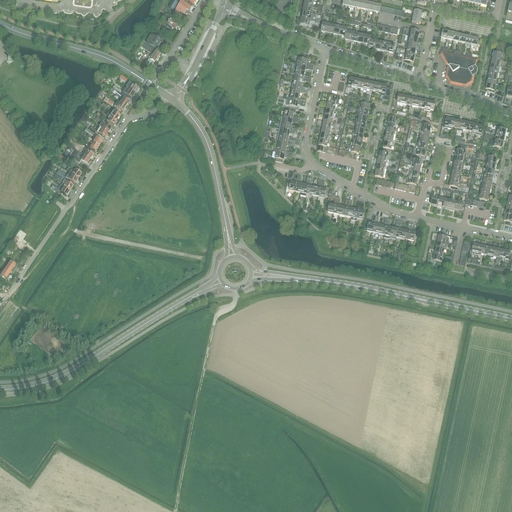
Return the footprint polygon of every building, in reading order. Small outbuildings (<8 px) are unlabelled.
[(173,11),(180,0),(172,0),(173,1),(169,8),(173,11)] [(182,0),(175,11),(179,14),(180,12),(185,15),(187,10),(190,12),(193,7),(183,0),(182,0)] [(305,0),(304,7),(312,8),(313,8),(314,9),(315,10),(317,10),(318,10),(323,10),(323,7),(320,6),(320,8),(319,7),(313,6),(314,2),(305,0)] [(354,0),(349,0),(348,7),(356,8),(357,1),(354,0)] [(363,2),(361,10),(368,11),(369,3),(363,2)] [(381,7),(380,13),(401,17),(402,12),(381,7)] [(420,25),(421,19),(413,17),(412,23),(420,25)] [(172,31),(173,28),(175,29),(178,24),(171,19),(167,24),(169,25),(167,28),(172,31)] [(300,25),(309,27),(310,20),(301,19),(300,25)] [(157,22),(154,26),(159,30),(162,25),(157,22)] [(321,32),(327,34),(329,25),(323,23),(321,32)] [(329,25),(327,34),(333,35),(335,26),(329,25)] [(335,26),(333,35),(340,36),(341,27),(335,26)] [(341,27),(340,36),(345,37),(345,38),(346,38),(347,32),(348,29),(341,27)] [(411,31),(410,37),(419,39),(420,32),(411,31)] [(346,38),(345,38),(345,40),(351,42),(353,33),(347,32),(346,38)] [(147,43),(157,49),(162,41),(152,34),(147,43)] [(365,35),(363,44),(369,46),(370,46),(371,40),(372,37),(365,35)] [(408,36),(406,42),(409,43),(417,45),(419,39),(410,37),(408,36)] [(370,46),(369,46),(368,49),(375,50),(377,41),(371,40),(370,46)] [(377,41),(375,50),(381,51),(383,43),(377,41)] [(157,50),(157,49),(147,43),(143,49),(152,55),(151,56),(153,57),(150,60),(154,63),(155,64),(161,55),(157,52),(158,50),(157,50)] [(389,44),(387,53),(393,54),(395,45),(389,44)] [(494,53),(492,59),(501,61),(503,52),(498,51),(497,54),(494,53)] [(139,54),(136,60),(141,63),(145,58),(139,54)] [(413,63),(415,57),(406,55),(405,61),(413,63)] [(149,59),(146,65),(151,68),(154,63),(150,60),(149,59)] [(299,59),(297,65),(313,69),(314,66),(308,65),(308,64),(307,64),(308,61),(299,59)] [(294,71),(296,71),(305,73),(305,71),(307,71),(307,70),(313,72),(313,69),(297,65),(295,65),(294,71)] [(296,71),(295,77),(311,81),(312,78),(306,76),(304,76),(305,73),(296,71)] [(490,71),(488,78),(497,80),(497,79),(498,73),(490,71)] [(351,89),(354,89),(357,79),(352,78),(352,79),(350,78),(348,87),(352,88),(351,89)] [(357,79),(354,89),(357,90),(358,89),(361,89),(363,80),(357,79)] [(363,80),(361,89),(364,90),(363,91),(366,92),(369,82),(363,80)] [(369,82),(366,92),(369,93),(370,91),(373,92),(375,83),(369,82)] [(129,83),(126,88),(129,90),(131,92),(135,94),(138,89),(139,88),(134,84),(133,86),(132,85),(129,83)] [(294,83),(292,89),(308,92),(309,89),(303,88),(302,87),(302,85),(294,83)] [(375,83),(373,92),(376,93),(376,94),(379,95),(381,84),(375,83)] [(381,84),(379,95),(382,95),(381,96),(388,98),(389,98),(391,90),(390,89),(386,89),(387,86),(385,86),(385,85),(381,84)] [(487,90),(487,92),(495,94),(495,92),(494,91),(496,85),(487,84),(486,90),(487,90)] [(126,88),(122,94),(130,99),(131,99),(132,99),(135,94),(131,92),(129,90),(126,88)] [(291,95),(290,101),(306,104),(306,101),(301,100),(301,99),(299,99),(300,97),(291,95)] [(328,99),(327,103),(337,105),(338,103),(339,103),(340,98),(340,97),(330,95),(329,97),(329,99),(328,99)] [(400,106),(403,106),(405,96),(401,95),(401,96),(399,95),(397,104),(400,104),(400,106)] [(405,96),(403,106),(406,107),(406,105),(409,106),(411,97),(405,96)] [(123,98),(120,103),(126,107),(129,102),(123,98)] [(417,99),(415,109),(418,109),(418,108),(421,109),(423,100),(417,99)] [(288,107),(289,107),(292,108),(291,110),(298,111),(299,108),(297,108),(298,106),(299,106),(305,107),(306,104),(290,101),(288,100),(286,106),(288,107)] [(429,101),(427,111),(430,112),(430,111),(434,111),(435,103),(433,103),(433,102),(429,101)] [(118,102),(114,107),(117,108),(118,109),(122,112),(126,107),(120,103),(118,102)] [(327,103),(326,109),(335,111),(336,108),(337,109),(337,105),(327,103)] [(359,107),(359,110),(369,112),(370,108),(369,108),(369,106),(361,104),(360,107),(359,107)] [(285,112),(284,118),(300,121),(301,118),(295,117),(294,117),(294,114),(296,114),(296,112),(298,112),(298,111),(291,110),(289,109),(288,112),(285,112)] [(326,109),(325,116),(335,118),(335,115),(334,114),(335,111),(326,109)] [(356,116),(358,116),(368,118),(369,112),(359,110),(358,112),(357,112),(356,116)] [(115,111),(111,117),(117,121),(121,115),(115,111)] [(325,116),(323,122),(332,124),(333,120),(334,121),(335,118),(325,116)] [(357,119),(356,122),(366,124),(368,118),(358,116),(358,119),(357,119)] [(114,126),(117,121),(111,117),(108,122),(114,126)] [(282,117),(281,123),(292,126),(292,123),(294,124),(294,123),(300,124),(300,121),(284,118),(282,117)] [(388,120),(388,124),(398,127),(398,124),(397,123),(398,120),(396,120),(397,118),(393,117),(393,119),(390,118),(389,121),(388,120)] [(448,129),(451,130),(453,119),(449,119),(447,119),(446,122),(443,121),(442,126),(448,127),(448,129)] [(453,119),(451,130),(454,130),(454,129),(457,129),(459,121),(453,119)] [(323,122),(322,128),(332,130),(333,127),(332,127),(332,124),(323,122)] [(356,125),(356,129),(365,130),(366,124),(356,122),(355,125),(356,125)] [(465,122),(463,132),(466,133),(466,131),(469,132),(471,123),(465,122)] [(281,123),(280,129),(298,133),(298,130),(292,129),(291,128),(292,126),(281,123)] [(388,124),(386,131),(395,132),(398,133),(398,129),(397,129),(398,127),(388,124)] [(105,125),(102,130),(108,134),(111,129),(105,125)] [(421,128),(420,131),(430,133),(431,129),(431,127),(423,125),(422,129),(421,128)] [(477,125),(475,135),(478,135),(478,134),(482,135),(484,127),(481,126),(481,125),(477,125)] [(322,128),(321,134),(330,136),(330,133),(332,133),(332,130),(322,128)] [(86,129),(84,132),(92,137),(94,134),(89,131),(86,129)] [(279,141),(295,145),(296,142),(290,141),(290,140),(289,140),(290,135),(291,135),(297,136),(298,133),(280,129),(278,135),(280,136),(279,141)] [(354,131),(353,134),(364,137),(365,130),(356,129),(355,132),(354,131)] [(495,132),(495,135),(505,137),(506,133),(505,133),(506,131),(497,129),(497,132),(495,132)] [(104,140),(108,134),(102,130),(98,135),(104,140)] [(386,131),(385,137),(395,139),(396,136),(395,135),(395,132),(386,131)] [(421,135),(420,138),(429,140),(430,133),(420,131),(420,134),(421,135)] [(321,134),(319,140),(330,142),(330,139),(329,139),(330,136),(321,134)] [(354,138),(353,141),(362,143),(364,137),(353,134),(353,137),(354,138)] [(495,138),(495,141),(504,143),(505,137),(495,135),(494,138),(495,138)] [(96,138),(93,143),(99,147),(102,142),(96,138)] [(418,140),(418,143),(428,146),(429,140),(420,138),(419,141),(418,140)] [(318,147),(317,150),(317,152),(322,153),(323,151),(324,147),(326,148),(329,148),(330,148),(327,147),(328,145),(329,145),(330,142),(319,140),(319,144),(318,147)] [(503,147),(504,143),(495,141),(494,141),(493,144),(494,144),(493,147),(502,149),(502,147),(503,147)] [(394,145),(393,144),(384,142),(383,147),(383,149),(391,151),(392,147),(393,148),(394,145)] [(96,152),(99,147),(93,143),(90,148),(96,152)] [(418,147),(417,150),(427,152),(428,146),(418,143),(417,146),(418,147)] [(275,153),(277,153),(293,157),(293,154),(287,152),(286,152),(287,149),(278,147),(276,147),(275,153)] [(351,153),(354,154),(359,155),(359,153),(360,153),(361,149),(351,147),(350,149),(351,150),(351,153)] [(426,156),(427,152),(417,150),(416,149),(416,152),(417,153),(416,156),(424,158),(425,156),(426,156)] [(74,150),(69,157),(78,163),(79,164),(81,161),(82,162),(86,165),(90,160),(86,157),(84,156),(84,157),(74,150)] [(84,151),(82,154),(84,156),(86,157),(90,160),(93,155),(87,151),(86,153),(84,151)] [(456,153),(455,157),(465,159),(466,156),(465,156),(466,152),(457,151),(457,153),(456,153)] [(379,155),(378,159),(388,161),(389,158),(388,158),(389,155),(387,154),(388,153),(383,152),(383,153),(380,153),(380,155),(379,155)] [(275,159),(276,160),(276,162),(283,164),(284,161),(285,158),(286,159),(286,158),(292,159),(293,157),(277,153),(275,159)] [(455,157),(454,163),(463,165),(464,161),(465,162),(465,159),(455,157)] [(486,160),(486,163),(496,165),(497,161),(496,161),(497,159),(487,157),(486,157),(486,159),(486,160)] [(378,159),(377,165),(386,167),(386,164),(388,164),(388,161),(378,159)] [(411,163),(411,166),(421,168),(422,164),(421,164),(422,162),(413,160),(413,163),(411,163)] [(454,163),(453,169),(463,171),(464,168),(462,168),(463,165),(454,163)] [(486,166),(485,169),(495,171),(496,165),(486,163),(485,166),(486,166)] [(377,165),(375,171),(386,173),(386,170),(385,170),(386,167),(377,165)] [(411,169),(411,172),(420,174),(421,168),(411,166),(410,169),(411,169)] [(69,173),(78,179),(82,174),(73,168),(69,173)] [(453,169),(451,175),(460,177),(461,174),(462,174),(463,171),(453,169)] [(484,172),(483,175),(493,177),(495,171),(485,169),(485,173),(484,172)] [(57,174),(64,179),(66,175),(59,170),(57,174)] [(385,176),(386,173),(375,171),(375,175),(375,177),(383,179),(384,176),(385,176)] [(409,175),(408,178),(418,180),(420,174),(411,172),(410,175),(409,175)] [(75,184),(78,179),(69,173),(67,176),(70,178),(68,180),(75,184)] [(62,182),(64,179),(57,174),(54,177),(62,182)] [(451,175),(450,181),(456,182),(460,183),(461,183),(462,181),(461,180),(460,180),(460,177),(451,175)] [(481,179),(481,181),(492,184),(493,177),(483,175),(483,178),(481,179)] [(289,179),(287,187),(290,188),(289,191),(295,193),(299,176),(296,176),(294,181),(294,183),(292,182),(292,180),(289,179)] [(303,185),(301,194),(301,196),(306,197),(307,195),(310,179),(307,178),(306,184),(305,185),(303,185)] [(417,184),(418,180),(408,178),(408,181),(409,181),(408,185),(416,186),(417,184)] [(61,186),(62,187),(64,188),(70,192),(73,187),(67,182),(64,181),(61,186)] [(315,187),(313,196),(319,198),(322,181),(319,181),(318,187),(317,186),(317,188),(315,187)] [(322,181),(319,198),(325,199),(325,196),(328,196),(329,191),(329,189),(327,188),(326,190),(324,189),(324,188),(325,182),(322,181)] [(460,186),(460,183),(456,182),(450,181),(449,185),(450,185),(449,187),(458,189),(459,186),(460,186)] [(481,184),(480,187),(491,190),(492,184),(481,181),(480,183),(481,184)] [(60,185),(57,191),(60,193),(66,197),(70,192),(64,188),(62,187),(61,186),(60,185)] [(481,191),(480,194),(489,196),(491,190),(480,187),(480,190),(481,191)] [(489,196),(480,194),(479,193),(479,196),(480,197),(479,200),(487,202),(488,200),(489,200),(489,196)] [(433,207),(443,209),(460,212),(462,212),(464,204),(460,203),(461,202),(458,201),(457,202),(454,202),(454,200),(449,199),(448,200),(442,199),(442,198),(436,197),(436,198),(433,197),(431,206),(433,206),(433,207)] [(327,213),(333,215),(336,202),(337,198),(334,198),(333,204),(332,203),(332,205),(329,204),(327,213)] [(341,207),(340,216),(345,217),(349,201),(346,200),(345,206),(344,206),(344,207),(341,207)] [(353,209),(351,218),(351,221),(357,222),(357,220),(361,203),(358,203),(356,209),(356,208),(356,210),(353,209)] [(367,232),(373,233),(376,217),(373,217),(372,222),(371,224),(369,223),(367,232)] [(381,226),(379,235),(385,236),(388,220),(385,219),(384,225),(383,225),(383,226),(381,226)] [(392,228),(390,237),(390,239),(396,240),(396,238),(400,222),(397,222),(395,227),(395,229),(392,228)] [(404,231),(402,240),(408,241),(412,225),(408,224),(407,230),(407,231),(404,231)] [(438,239),(437,243),(447,245),(448,242),(446,242),(447,238),(439,237),(438,239)] [(437,243),(435,249),(444,251),(445,247),(446,248),(447,245),(437,243)] [(475,255),(478,256),(480,245),(476,244),(476,245),(473,245),(472,253),(475,254),(475,255)] [(480,245),(478,256),(481,256),(481,255),(484,256),(486,247),(480,245)] [(486,247),(484,256),(487,256),(487,258),(490,258),(492,248),(486,247)] [(492,248),(490,258),(493,259),(493,258),(496,258),(498,249),(492,248)] [(435,249),(434,255),(444,257),(445,254),(444,254),(444,251),(435,249)] [(504,250),(502,261),(505,261),(505,260),(509,261),(510,252),(508,252),(508,251),(504,250)] [(10,262),(5,271),(10,274),(16,266),(10,262)] [(6,279),(10,274),(5,271),(1,276),(6,279)]
